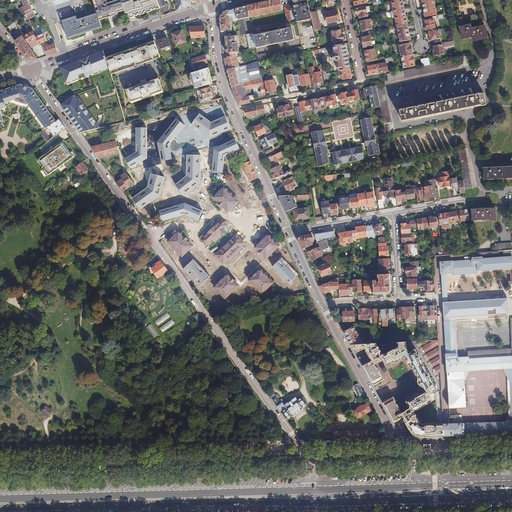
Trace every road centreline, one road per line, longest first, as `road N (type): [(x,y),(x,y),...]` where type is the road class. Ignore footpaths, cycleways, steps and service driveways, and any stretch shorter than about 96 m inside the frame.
road 1 (residential): [(28,69),(295,443)]
road 2 (primary): [(312,487),(0,497)]
road 3 (primary): [(55,511),(313,504)]
road 4 (residential): [(288,231),(221,78),(212,7)]
road 5 (secondary): [(212,7),(28,69)]
road 6 (residential): [(397,441),(322,303)]
